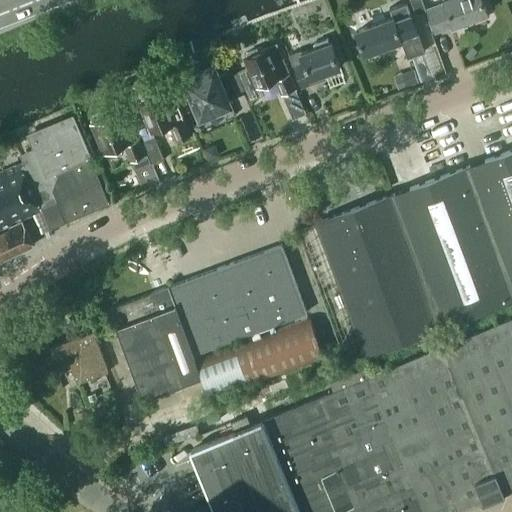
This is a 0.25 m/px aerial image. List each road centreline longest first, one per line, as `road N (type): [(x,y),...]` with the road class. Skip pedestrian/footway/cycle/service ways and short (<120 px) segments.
road 1 (unclassified): [(0,297),(111,226),(511,74)]
road 2 (unclassified): [(123,511),(0,416)]
